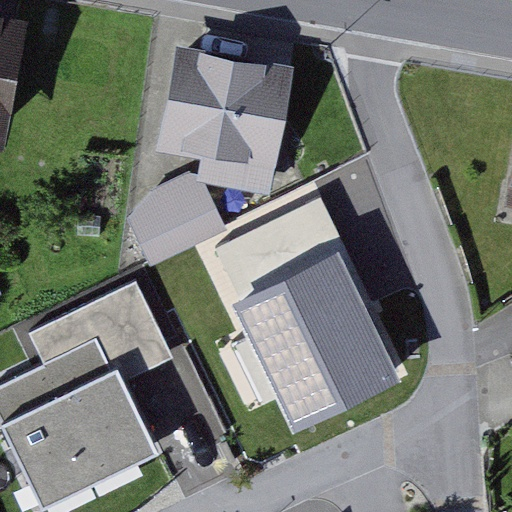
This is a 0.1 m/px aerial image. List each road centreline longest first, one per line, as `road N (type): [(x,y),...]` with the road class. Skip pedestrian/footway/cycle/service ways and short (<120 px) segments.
road 1 (residential): [(471,404),(441,233),(358,0)]
road 2 (residential): [(471,404),(233,511)]
road 3 (residential): [(511,28),(361,0)]
